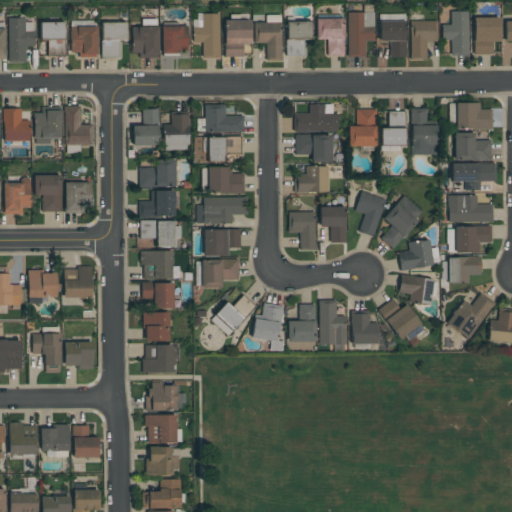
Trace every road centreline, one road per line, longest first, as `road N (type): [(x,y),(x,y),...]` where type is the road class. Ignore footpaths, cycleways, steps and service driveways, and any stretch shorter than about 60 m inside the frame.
road 1 (residential): [(0,87),(511,88)]
road 2 (residential): [(115,511),(113,89)]
road 3 (residential): [(269,88),(268,251),(279,273)]
